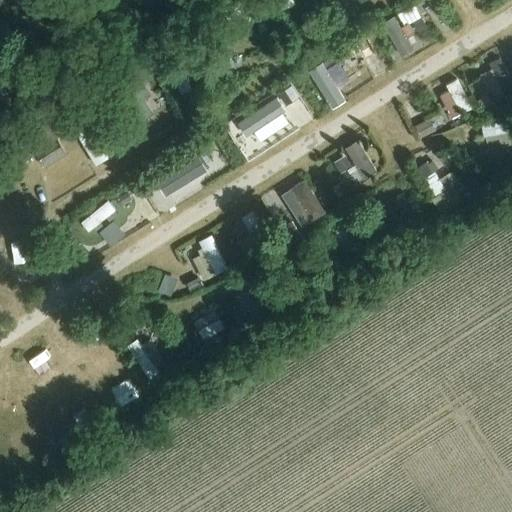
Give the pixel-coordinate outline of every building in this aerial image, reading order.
[(226,6),(219,15),(246,38),(254,29),(226,6)] [(422,17),(413,22),(419,32),(428,27),(422,17)] [(381,28),(401,58),(416,47),(410,38),(395,18),(381,28)] [(336,53),(343,64),(355,57),(348,46),(336,53)] [(180,49),(166,54),(179,93),(193,88),(180,49)] [(365,51),(341,68),(350,82),(375,66),(365,51)] [(142,61),(150,75),(161,69),(154,55),(142,61)] [(511,82),(502,57),(490,62),(493,69),(482,73),(489,91),(496,88),(499,97),(511,91),(511,82)] [(0,96),(9,94),(0,66),(0,96)] [(151,94),(139,74),(114,89),(136,124),(154,113),(144,98),(151,94)] [(448,90),(440,94),(451,117),(468,108),(454,80),(446,85),(448,90)] [(289,87),(279,93),(287,106),(297,100),(289,87)] [(486,94),(478,101),(485,110),(494,102),(486,94)] [(83,114),(75,102),(65,108),(65,109),(61,112),(66,121),(71,118),(73,120),(83,114)] [(281,102),(254,119),(263,134),(290,118),(281,102)] [(429,118),(416,126),(422,137),(436,130),(429,118)] [(65,132),(58,119),(35,131),(41,143),(34,147),(44,167),(68,155),(58,135),(65,132)] [(88,123),(75,130),(95,164),(108,156),(88,123)] [(511,124),(511,123),(483,127),(485,140),(511,135),(511,124)] [(357,137),(342,145),(347,155),(334,163),(342,176),(355,169),(363,182),(379,174),(357,137)] [(19,157),(11,143),(0,150),(9,164),(19,157)] [(197,153),(173,169),(181,182),(206,167),(197,153)] [(473,192),(483,185),(470,166),(458,175),(465,185),(468,184),(473,192)] [(489,177),(493,184),(500,179),(496,173),(489,177)] [(437,174),(426,181),(437,198),(433,201),(443,216),(463,203),(452,188),(449,190),(437,174)] [(305,178),(290,188),(313,223),(328,213),(305,178)] [(349,179),(341,184),(346,193),(347,194),(355,189),(349,179)] [(340,183),(333,187),(339,197),(346,193),(341,184),(340,183)] [(128,191),(116,198),(121,206),(133,199),(128,191)] [(388,192),(379,199),(396,223),(405,216),(388,192)] [(417,203),(410,208),(415,217),(422,212),(417,203)] [(104,206),(81,224),(91,237),(114,219),(104,206)] [(252,213),(244,218),(259,243),(267,238),(252,213)] [(105,228),(113,239),(124,230),(117,220),(105,228)] [(293,222),(282,229),(288,240),(299,232),(293,222)] [(345,227),(334,235),(348,256),(359,248),(345,227)] [(194,259),(206,283),(219,276),(216,269),(226,264),(213,237),(200,243),(203,249),(199,250),(202,255),(194,259)] [(243,249),(232,255),(236,264),(248,257),(243,249)] [(188,281),(192,289),(203,283),(199,276),(188,281)] [(250,282),(228,293),(240,319),(263,308),(250,282)] [(210,302),(189,314),(204,342),(225,331),(210,302)] [(249,317),(236,323),(241,334),(254,328),(249,317)] [(140,340),(129,347),(152,382),(175,367),(157,340),(145,348),(140,340)]
